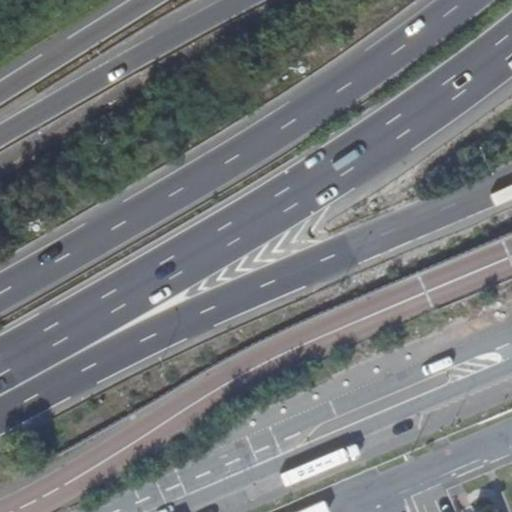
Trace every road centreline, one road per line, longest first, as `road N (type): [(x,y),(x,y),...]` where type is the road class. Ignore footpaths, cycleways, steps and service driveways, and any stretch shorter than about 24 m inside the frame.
road 1 (motorway): [(0,363),(235,233),(511,44)]
road 2 (motorway): [(0,414),(200,312),(511,180)]
road 3 (motorway): [(465,0),(290,123),(0,292)]
road 4 (secondary): [(135,511),(511,353)]
road 5 (trunk): [(239,0),(18,123)]
road 6 (trunk): [(146,0),(0,92)]
